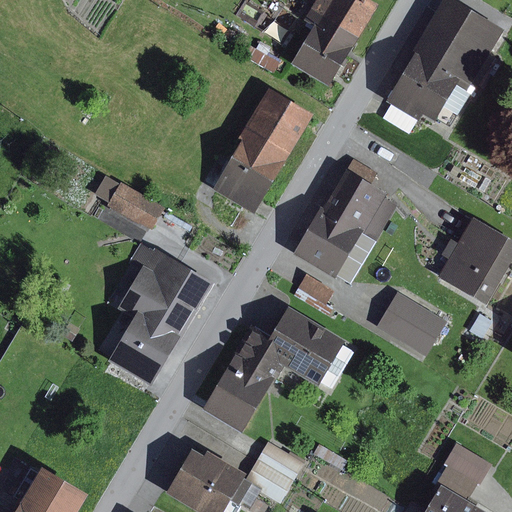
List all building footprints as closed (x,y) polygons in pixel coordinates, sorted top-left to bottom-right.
[(376,6),(365,0),(314,0),(303,21),(310,26),(287,65),(327,89),(376,6)] [(502,31),(448,0),(441,0),(412,51),(414,52),(385,102),(390,105),(382,118),(408,133),(419,114),(430,121),(438,107),(456,117),(471,93),(467,91),(502,31)] [(273,74),(279,63),(266,56),(270,48),(259,42),(255,49),(245,43),(239,54),(273,74)] [(313,115),(267,87),(236,139),(239,141),(209,192),(253,218),(313,115)] [(371,169),(349,156),(292,255),(332,278),(334,275),(349,283),(372,242),(375,243),(396,207),(383,200),(386,194),(364,181),(371,169)] [(163,209),(120,184),(106,207),(150,232),(163,209)] [(511,256),(511,242),(470,218),(436,277),(484,305),(511,256)] [(212,284),(153,249),(151,251),(140,244),(128,264),(138,270),(114,310),(129,319),(103,363),(149,390),(212,284)] [(333,292),(305,275),(297,289),(325,305),(333,292)] [(446,323),(396,293),(375,327),(425,357),(446,323)] [(268,334),(251,324),(232,355),(233,356),(271,379),(273,381),(282,366),(315,386),(344,339),(286,304),(268,334)] [(271,379),(233,356),(200,411),(238,434),(271,379)] [(267,442),(244,481),(249,483),(260,490),(259,492),(280,505),(304,463),(267,442)] [(434,486),(437,487),(423,511),(482,511),(466,503),(477,484),(479,485),(491,465),(455,444),(442,465),(445,467),(434,486)] [(200,457),(188,450),(163,494),(194,511),(232,511),(239,501),(249,483),(244,481),(241,479),(243,475),(203,452),(200,457)] [(73,511),(83,495),(37,468),(10,511),(73,511)] [(260,490),(249,483),(239,501),(250,507),(259,492),(260,490)]
